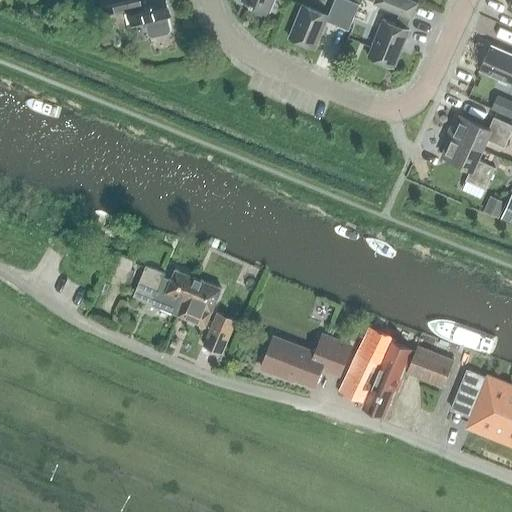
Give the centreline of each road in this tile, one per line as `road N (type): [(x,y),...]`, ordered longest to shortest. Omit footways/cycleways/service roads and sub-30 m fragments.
road 1 (unclassified): [(511,479),(384,428),(215,380),(78,321),(32,290)]
road 2 (residential): [(467,0),(425,90),(393,111),(259,62),(222,30),(209,0)]
